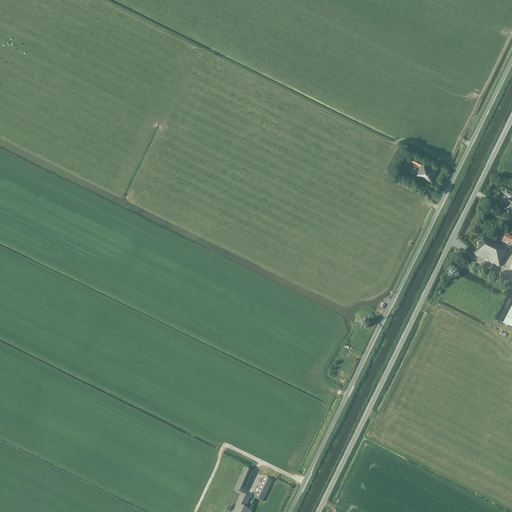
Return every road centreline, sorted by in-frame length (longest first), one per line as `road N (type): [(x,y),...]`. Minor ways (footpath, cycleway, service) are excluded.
road 1 (unclassified): [(288,511),(511,60)]
road 2 (tertiary): [(511,117),(367,411)]
